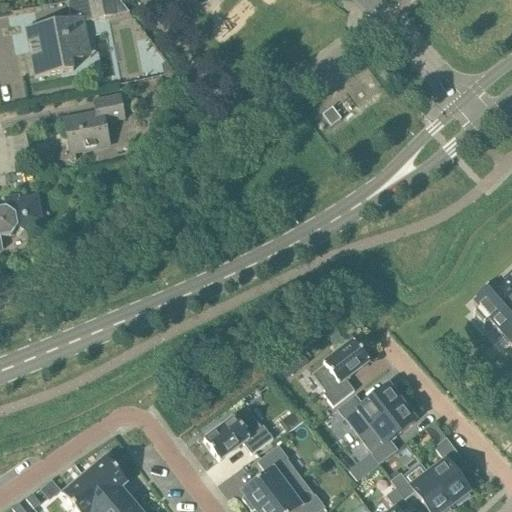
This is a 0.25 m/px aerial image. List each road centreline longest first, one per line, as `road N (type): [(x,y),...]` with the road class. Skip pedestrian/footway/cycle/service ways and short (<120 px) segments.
road 1 (tertiary): [(0,376),(193,297),(346,213),(474,114)]
road 2 (residential): [(0,503),(117,426),(150,430),(212,511)]
road 3 (residential): [(474,114),(367,0)]
road 4 (residential): [(404,368),(511,479)]
